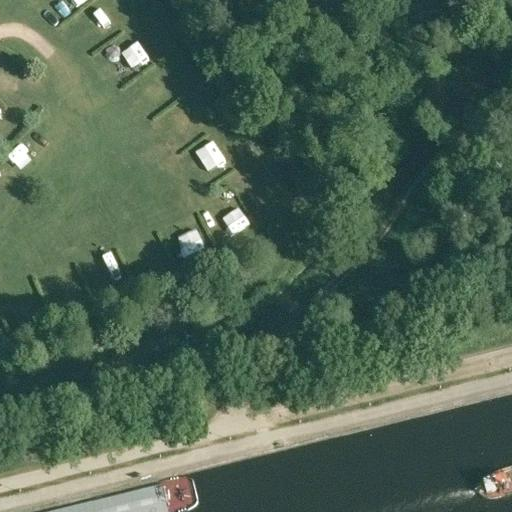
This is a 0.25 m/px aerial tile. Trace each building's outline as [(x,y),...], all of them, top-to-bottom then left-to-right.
[(51,0),(50,1),(65,20),(82,6),(76,0),(51,0)] [(117,55),(125,65),(140,52),(132,42),(117,55)] [(141,86),(155,107),(168,99),(154,77),(141,86)] [(0,91),(17,107),(26,98),(6,81),(0,87),(0,91)] [(42,162),(52,150),(34,135),(24,147),(42,162)] [(232,207),(220,213),(232,235),(244,229),(232,207)] [(152,270),(171,262),(162,241),(144,248),(152,270)] [(104,296),(118,286),(108,271),(94,281),(104,296)]
